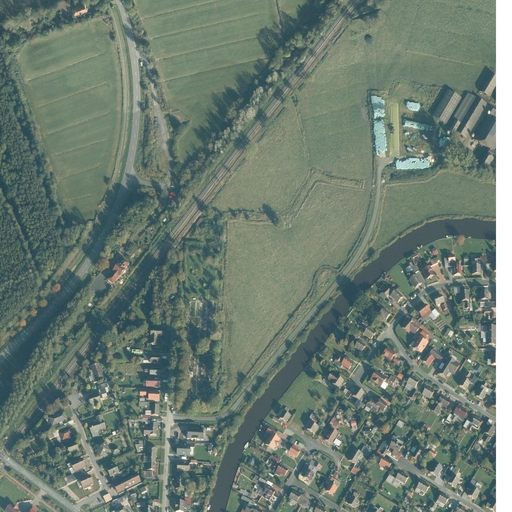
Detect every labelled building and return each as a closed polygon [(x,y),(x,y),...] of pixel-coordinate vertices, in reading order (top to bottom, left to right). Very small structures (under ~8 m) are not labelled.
[(62,10),(70,8),(69,5),(67,0),(64,0),(59,2),(62,10)] [(85,0),(78,0),(73,2),(73,3),(76,12),(76,13),(88,8),(85,0)] [(479,92),(489,98),(500,80),(490,74),(479,92)] [(511,76),(497,103),(511,111),(511,76)] [(430,116),(447,127),(463,100),(447,90),(430,116)] [(458,134),(468,140),(489,105),(471,93),(447,132),(456,137),(458,134)] [(474,140),(489,149),(495,152),(506,135),(508,136),(511,127),(511,120),(495,110),(491,117),(488,116),(474,140)] [(489,149),(481,164),(490,169),(495,160),(505,166),(509,160),(495,152),(489,149)] [(174,200),(177,196),(173,192),(169,197),(174,200)] [(419,258),(421,257),(420,253),(412,255),(415,265),(420,263),(419,258)] [(432,266),(440,262),(438,257),(430,261),(432,266)] [(110,282),(116,287),(122,279),(124,280),(129,273),(127,271),(131,266),(126,262),(122,268),(120,266),(115,273),(117,275),(110,282)] [(502,272),(502,262),(494,262),(494,272),(502,272)] [(462,275),(461,266),(452,267),(453,276),(462,275)] [(481,275),(481,266),(472,266),(472,275),(481,275)] [(426,280),(435,276),(430,267),(421,271),(426,280)] [(415,289),(422,284),(416,275),(409,280),(415,289)] [(382,292),(379,296),(384,300),(391,292),(383,285),(379,289),(382,292)] [(398,303),(403,297),(396,290),(390,296),(398,303)] [(504,303),(504,291),(495,292),(496,303),(504,303)] [(470,301),(469,292),(460,292),(461,302),(470,301)] [(488,301),(488,292),(480,292),(480,301),(488,301)] [(444,303),(441,295),(433,299),(436,306),(444,303)] [(432,313),(425,305),(416,312),(424,320),(432,313)] [(391,314),(383,308),(378,315),(385,320),(391,314)] [(420,329),(408,320),(401,328),(408,334),(410,333),(414,336),(420,329)] [(497,346),(497,327),(484,327),(484,333),(486,333),(486,346),(497,346)] [(376,333),(368,328),(363,334),(370,340),(376,333)] [(155,346),(160,346),(160,339),(165,339),(166,331),(152,330),(152,339),(155,339),(155,346)] [(449,340),(453,333),(448,330),(444,337),(449,340)] [(349,342),(352,343),(351,345),(354,346),(356,342),(359,336),(353,334),(349,342)] [(419,353),(421,354),(429,342),(419,337),(412,349),(419,353)] [(366,346),(359,341),(354,347),(361,353),(366,346)] [(396,354),(387,348),(381,355),(390,362),(396,354)] [(429,353),(440,361),(443,357),(433,349),(429,353)] [(500,365),(500,354),(489,353),(489,360),(491,360),(491,365),(500,365)] [(434,360),(428,355),(422,362),(429,367),(434,360)] [(149,364),(163,365),(163,357),(150,357),(149,364)] [(354,363),(347,357),(341,364),(348,370),(354,363)] [(460,365),(449,358),(439,374),(446,379),(449,373),(453,376),(460,365)] [(502,374),(508,364),(503,362),(497,372),(502,374)] [(99,364),(91,367),(96,380),(104,377),(99,364)] [(475,370),(479,374),(483,368),(478,365),(475,370)] [(387,378),(376,371),(370,381),(380,388),(387,378)] [(338,389),(344,381),(332,373),(327,380),(338,389)] [(415,388),(419,381),(411,376),(406,383),(415,388)] [(470,383),(463,379),(459,387),(466,391),(470,383)] [(109,387),(100,390),(103,398),(107,396),(106,394),(111,392),(109,387)] [(430,400),(434,392),(426,387),(421,395),(430,400)] [(365,393),(358,388),(352,396),(359,401),(365,393)] [(487,393),(480,389),(475,397),(482,401),(487,393)] [(102,403),(98,394),(88,398),(91,407),(102,403)] [(149,401),(162,402),(162,394),(149,394),(149,401)] [(446,409),(451,401),(443,396),(438,404),(446,409)] [(365,406),(376,414),(379,410),(383,413),(387,406),(378,400),(377,402),(371,398),(365,406)] [(503,403),(496,399),(491,406),(498,411),(503,403)] [(150,417),(160,417),(160,407),(150,407),(150,417)] [(463,420),(467,412),(458,407),(453,414),(463,420)] [(64,411),(49,418),(52,426),(62,422),(63,425),(69,423),(64,411)] [(291,416),(283,412),(279,419),(286,423),(288,420),(289,420),(291,416)] [(450,415),(445,422),(449,424),(453,417),(450,415)] [(101,416),(95,418),(97,423),(88,426),(91,434),(106,428),(101,416)] [(145,437),(158,438),(158,424),(151,424),(151,418),(144,417),(144,423),(146,423),(145,437)] [(479,429),(483,422),(475,417),(471,424),(479,429)] [(330,423),(336,427),(340,423),(333,418),(330,423)] [(396,426),(401,429),(404,424),(399,421),(396,426)] [(319,427),(310,423),(307,430),(314,434),(316,430),(317,431),(319,427)] [(491,438),(496,429),(489,425),(484,434),(491,438)] [(74,439),(70,428),(58,433),(59,436),(62,442),(68,439),(68,441),(74,439)] [(331,444),(338,433),(330,429),(326,435),(328,436),(325,440),(331,444)] [(58,431),(48,434),(50,439),(59,436),(58,433),(58,431)] [(273,451),(280,440),(271,434),(264,445),(273,451)] [(511,439),(505,436),(501,442),(509,447),(511,441),(511,439)] [(333,444),(336,446),(335,448),(338,449),(342,443),(336,439),(333,444)] [(106,440),(95,444),(99,456),(110,452),(106,440)] [(137,452),(144,451),(142,441),(139,442),(139,445),(136,445),(137,452)] [(398,453),(402,446),(394,441),(389,448),(398,453)] [(500,443),(499,444),(496,442),(493,449),(501,453),(505,445),(500,443)] [(79,451),(75,443),(66,447),(69,455),(79,451)] [(179,448),(179,455),(189,455),(189,452),(194,452),(194,450),(199,450),(199,445),(183,445),(183,448),(179,448)] [(298,448),(293,445),(287,455),(292,458),(293,456),(297,458),(301,452),(297,449),(298,448)] [(433,447),(429,455),(434,457),(438,450),(433,447)] [(145,464),(158,465),(158,450),(148,449),(148,458),(145,458),(145,464)] [(362,454),(354,449),(351,455),(352,455),(348,461),(355,465),(362,454)] [(424,454),(416,449),(411,458),(418,462),(424,454)] [(270,463),(277,467),(281,460),(278,458),(277,459),(274,458),(270,463)] [(387,470),(392,463),(383,458),(379,465),(387,470)] [(86,468),(82,459),(71,464),(75,473),(86,468)] [(148,464),(147,475),(157,475),(158,465),(148,464)] [(178,464),(178,473),(191,473),(192,465),(178,464)] [(437,477),(442,468),(435,464),(430,473),(437,477)] [(119,473),(115,465),(106,470),(110,477),(119,473)] [(284,477),(288,470),(280,465),(276,472),(284,477)] [(351,472),(356,475),(359,470),(354,466),(351,472)] [(310,482),(315,475),(307,470),(303,478),(310,482)] [(511,484),(511,471),(510,470),(503,483),(510,487),(511,484)] [(83,477),(81,471),(67,477),(70,483),(83,477)] [(333,485),(338,488),(340,483),(335,480),(338,474),(335,472),(333,476),(330,475),(328,478),(335,481),(333,485)] [(404,484),(409,477),(400,472),(395,479),(404,484)] [(141,482),(136,473),(113,486),(118,494),(141,482)] [(94,484),(90,476),(79,481),(83,490),(94,484)] [(455,488),(460,480),(452,476),(447,484),(455,488)] [(177,479),(176,492),(184,492),(184,486),(195,486),(195,481),(185,481),(185,479),(177,479)] [(425,494),(430,486),(421,481),(416,488),(425,494)] [(332,496),(337,488),(330,484),(325,491),(332,496)] [(271,499),(275,492),(267,487),(262,494),(271,499)] [(476,501),(480,493),(472,488),(468,496),(476,501)] [(177,503),(176,511),(186,511),(192,511),(193,489),(186,489),(186,503),(177,503)] [(411,495),(413,492),(407,489),(404,495),(406,497),(405,499),(409,502),(412,496),(411,495)] [(506,500),(503,505),(508,508),(511,500),(511,493),(509,491),(504,499),(506,500)] [(296,504),(301,497),(292,492),(288,499),(296,504)] [(112,500),(109,494),(103,497),(106,503),(112,500)] [(449,499),(442,494),(437,501),(445,506),(449,499)] [(111,503),(113,508),(129,500),(126,495),(111,503)] [(253,506),(254,503),(242,496),(241,499),(253,506)] [(355,509),(359,502),(352,497),(347,505),(355,509)] [(493,511),(497,511),(501,505),(493,501),(491,504),(488,502),(485,508),(493,511)] [(141,503),(137,503),(136,507),(140,507),(140,511),(142,511),(143,509),(146,509),(146,504),(146,502),(141,502),(141,503)] [(428,508),(434,511),(437,506),(432,503),(428,508)]
